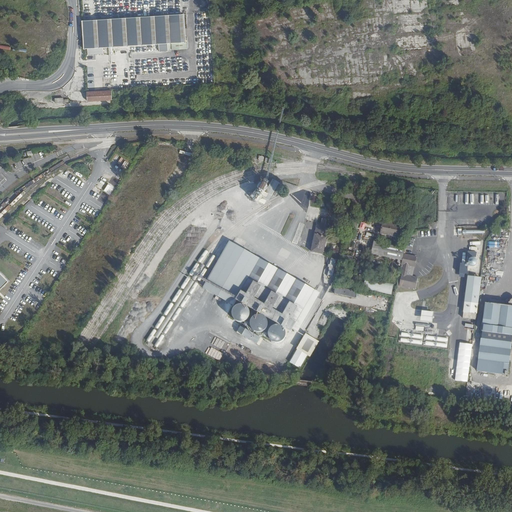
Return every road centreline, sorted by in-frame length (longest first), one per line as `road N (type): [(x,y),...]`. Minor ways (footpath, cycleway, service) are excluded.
road 1 (tertiary): [(511,171),(402,167),(228,128),(59,130)]
road 2 (unclassified): [(0,319),(100,159)]
